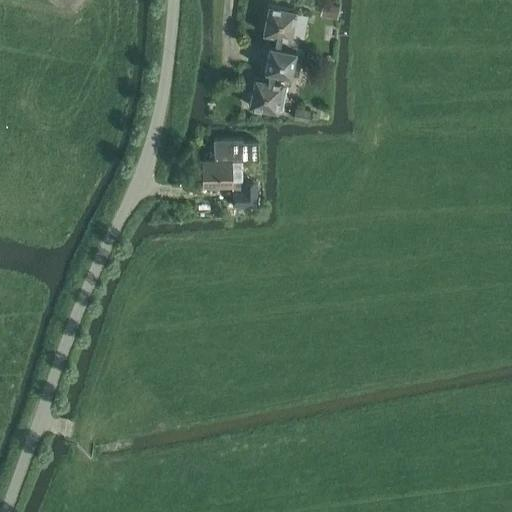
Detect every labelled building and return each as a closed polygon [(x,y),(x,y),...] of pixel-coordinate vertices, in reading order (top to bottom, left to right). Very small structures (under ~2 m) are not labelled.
[(267,56),(300,63),(303,50),(296,49),(299,38),(291,37),(297,10),(268,4),(263,33),(271,34),(267,56)] [(339,8),(322,4),(320,15),(336,19),(339,8)] [(300,63),(267,56),(263,78),(254,77),(249,105),(277,111),(283,84),(290,84),(292,74),(298,75),(300,63)] [(310,122),(312,110),(296,107),(293,120),(310,122)] [(242,138),(214,138),(215,159),(232,159),(258,158),(258,141),(243,141),(242,138)] [(202,186),(232,185),(232,159),(215,159),(202,159),(202,186)] [(263,207),(263,204),(263,199),(266,198),(266,183),(244,183),(244,207),(263,207)]
